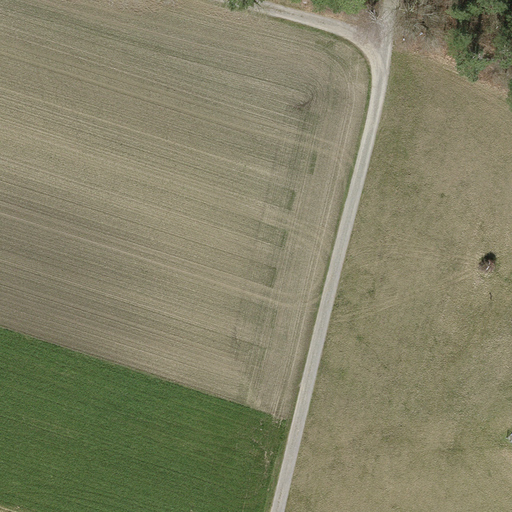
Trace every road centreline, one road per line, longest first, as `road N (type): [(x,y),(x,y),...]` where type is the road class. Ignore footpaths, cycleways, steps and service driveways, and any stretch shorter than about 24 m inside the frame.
road 1 (track): [(280,511),(386,47)]
road 2 (track): [(386,47),(243,0)]
